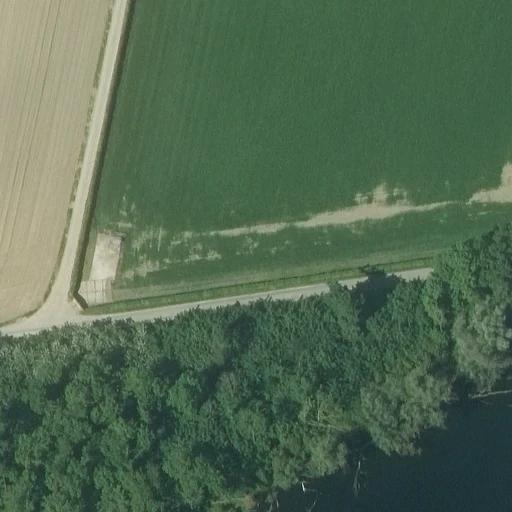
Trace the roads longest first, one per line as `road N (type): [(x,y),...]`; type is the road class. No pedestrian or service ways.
road 1 (unclassified): [(511,266),(0,340)]
road 2 (track): [(118,0),(51,333)]
